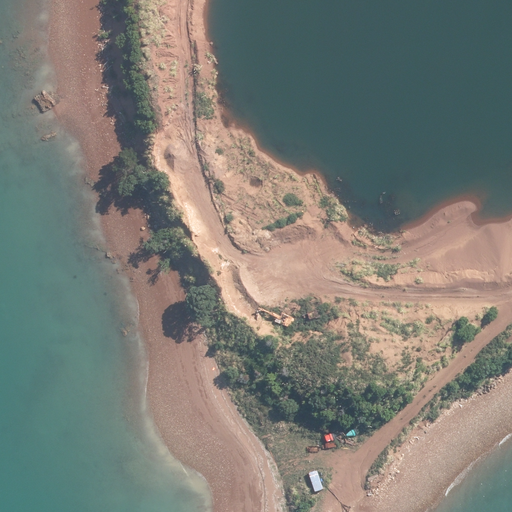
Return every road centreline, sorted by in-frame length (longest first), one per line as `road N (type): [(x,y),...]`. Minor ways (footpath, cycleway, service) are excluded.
road 1 (track): [(197,0),(200,181),(242,260),(300,286),(402,300),(464,293),(511,299)]
road 2 (track): [(341,511),(392,435),(511,321)]
